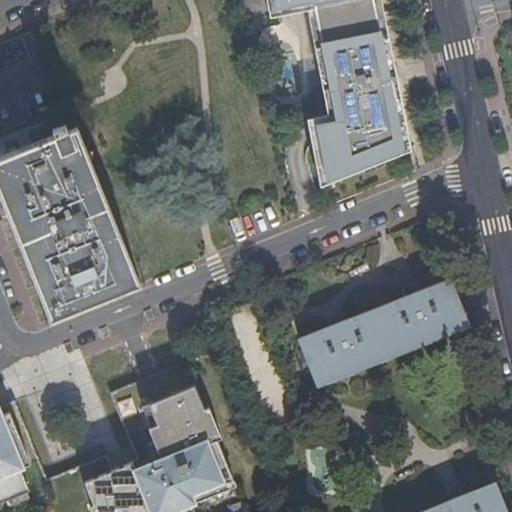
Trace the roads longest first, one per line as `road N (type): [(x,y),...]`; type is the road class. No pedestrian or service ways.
road 1 (residential): [(482,171),(32,345),(6,337),(0,318)]
road 2 (residential): [(482,171),(447,9)]
road 3 (residential): [(511,297),(482,171)]
